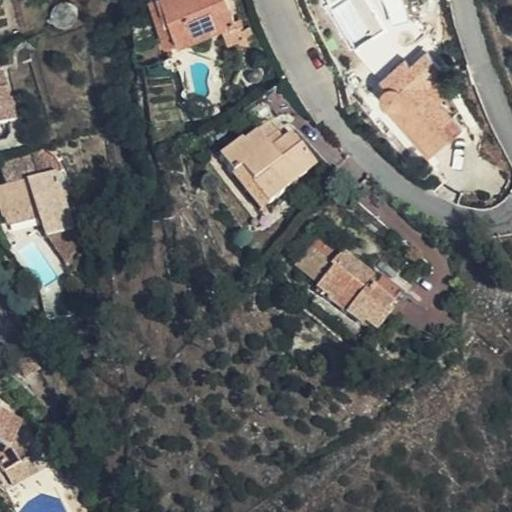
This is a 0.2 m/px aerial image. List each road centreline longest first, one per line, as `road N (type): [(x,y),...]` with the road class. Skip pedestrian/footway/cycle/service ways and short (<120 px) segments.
road 1 (residential): [(277,0),(323,96),(391,180),(467,221),(491,226),(511,219)]
road 2 (residential): [(511,127),(466,0)]
